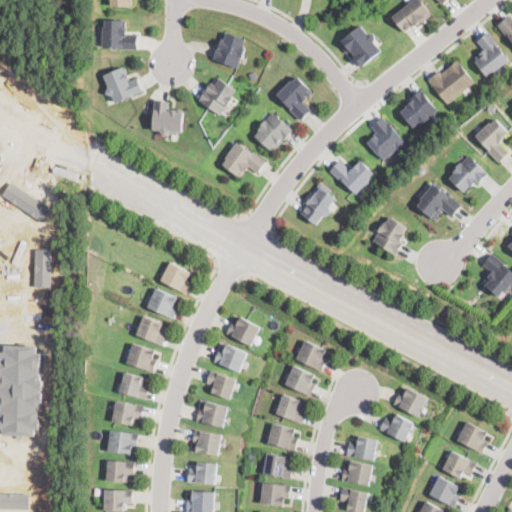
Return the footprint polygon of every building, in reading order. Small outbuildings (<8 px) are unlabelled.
[(421,0),(431,12),(423,19),(421,17),(405,30),(393,15),(411,0),(421,0)] [(511,42),(498,23),(509,14),(511,17),(511,42)] [(126,17),(126,32),(139,32),(138,48),(122,47),(122,45),(104,45),(104,24),(105,24),(105,17),(126,17)] [(360,22),(369,32),(371,31),(374,31),(376,34),(376,37),(374,39),(382,49),(363,64),(351,50),(348,52),(340,41),(343,39),(341,37),(360,22)] [(247,37),(244,44),(247,45),(238,67),(211,55),(215,47),(216,48),(221,36),(224,37),(227,29),(247,37)] [(494,70),(492,69),(487,73),(475,59),(482,54),(479,52),(484,48),(476,38),(488,29),(510,58),(494,70)] [(457,60),(475,82),(448,104),(428,80),(439,71),(441,73),(457,60)] [(127,79),(136,74),(143,89),(133,94),(131,92),(115,99),(114,95),(106,91),(109,84),(103,73),(124,64),(128,72),(125,73),(127,79)] [(258,76),(251,78),(249,72),(256,70),(258,76)] [(296,76),(311,90),(302,99),(313,108),(304,118),(277,93),(292,77),(293,79),(296,76)] [(220,79),(237,90),(232,96),(234,97),(225,112),(223,111),(221,114),(199,100),(211,82),(216,85),(220,79)] [(429,119),(422,124),(421,123),(420,124),(419,123),(413,127),(401,111),(406,106),(406,105),(412,100),(410,98),(422,89),(438,112),(429,119)] [(183,107),(181,130),(170,129),(164,133),(161,128),(152,127),(154,106),(155,107),(156,98),(169,99),(168,106),(183,107)] [(285,139),(284,141),(283,140),(273,152),(255,136),(259,131),(258,130),(273,112),(293,129),(285,139)] [(382,117),(388,123),(388,122),(407,143),(398,151),(397,150),(393,154),(392,153),(384,160),(367,141),(376,132),(371,126),(382,117)] [(496,117),(509,130),(499,140),(509,150),(499,160),(488,149),(489,147),(481,140),(479,138),(479,137),(476,134),(490,120),(492,122),(496,117)] [(237,142),(252,153),(254,151),(269,162),(260,174),(249,165),(240,177),(223,164),(227,159),(226,158),(237,142)] [(470,153),(489,172),(479,182),(476,179),(464,191),(450,176),(454,171),(452,169),(461,161),(462,162),(470,153)] [(340,160),(351,170),(360,160),(373,173),(369,178),(370,179),(357,194),(343,181),(343,182),(330,170),(340,160)] [(425,168),(420,172),(415,167),(419,163),(425,168)] [(331,212),(328,215),(327,215),(326,216),(324,215),(317,224),(301,213),(308,203),(306,201),(321,181),(332,189),(329,192),(337,198),(329,208),(332,209),(330,211),(331,212)] [(453,214),(444,207),(434,218),(417,203),(436,181),(462,204),(453,214)] [(391,214),(408,225),(402,234),(406,237),(395,253),(374,239),(380,230),(378,229),(385,219),(387,219),(391,214)] [(511,282),(505,291),(504,290),(500,295),(486,284),(491,278),(487,275),(490,272),(481,264),(492,251),(506,262),(504,263),(511,269),(511,282)] [(187,290),(162,278),(171,260),(190,270),(187,277),(192,279),(187,290)] [(173,316),(149,305),(157,286),(177,295),(174,302),(179,304),(173,316)] [(162,343),(137,333),(145,313),(165,322),(162,329),(167,331),(162,343)] [(262,326),(252,344),(227,330),(232,321),(235,323),(240,314),(262,326)] [(328,359),(323,370),(298,358),(306,340),(327,349),(323,357),(328,359)] [(226,341),(248,351),(240,369),(214,358),(217,349),(222,350),(226,341)] [(154,369),(128,361),(135,342),(155,348),(153,356),(158,357),(154,369)] [(317,385),(311,396),(286,384),(295,364),(316,374),(312,382),(317,385)] [(231,396),(210,389),(213,381),(207,378),(211,367),(238,377),(231,396)] [(146,396),(121,390),(126,371),(144,375),(143,382),(149,384),(146,396)] [(408,385),(429,396),(420,415),(395,402),(399,393),(403,395),(408,385)] [(306,411),(302,423),(277,414),(284,394),(303,401),(300,408),(306,411)] [(141,417),(135,415),(134,423),(113,419),(117,398),(144,403),(141,417)] [(229,405),(224,424),(197,418),(199,409),(203,410),(206,399),(229,405)] [(398,411),(415,420),(405,440),(380,427),(387,415),(394,418),(398,411)] [(483,451),(459,438),(469,419),(489,430),(485,437),(489,439),(483,451)] [(296,448),(269,441),(274,421),(296,427),(295,434),(299,435),(296,448)] [(137,444),(131,443),(130,451),(109,449),(112,428),(139,432),(137,444)] [(219,453),(194,449),(196,438),(193,438),(195,429),(222,434),(219,453)] [(379,438),(375,459),(348,453),(351,440),(357,441),(358,434),(379,438)] [(453,448),(443,467),(460,477),(464,469),(471,473),(478,461),(453,448)] [(291,476),(264,471),(267,451),(287,455),(285,462),(293,463),(291,476)] [(374,462),(369,484),(342,479),(344,467),(349,468),(351,458),(374,462)] [(134,472),(127,471),(127,480),(107,479),(108,459),(134,460),(134,472)] [(218,462),(216,483),(187,480),(189,464),(196,464),(197,459),(218,462)] [(455,507),(430,495),(440,476),(460,486),(457,493),(461,495),(455,507)] [(290,497),(284,496),(283,503),(262,501),(263,481),(291,484),(290,497)] [(365,511),(347,508),(349,498),(341,496),(343,485),(369,490),(365,511)] [(133,502),(126,502),(126,508),(105,508),(105,488),(133,488),(133,502)] [(215,489),(214,510),(186,509),(186,496),(191,497),(192,489),(215,489)] [(420,511),(427,501),(445,511),(444,511),(420,511)]
